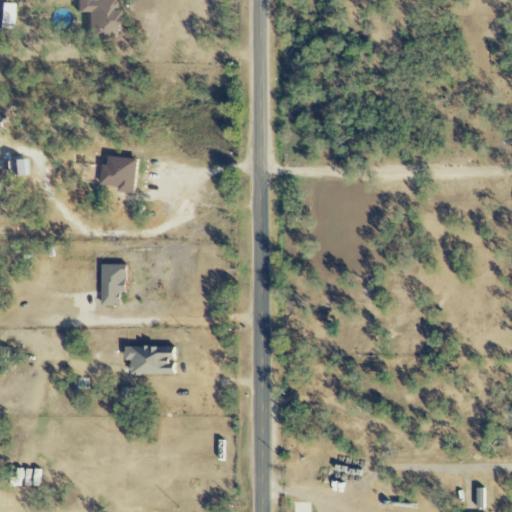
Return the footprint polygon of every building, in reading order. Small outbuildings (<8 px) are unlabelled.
[(85,38),(115,37),(114,0),(79,0),(74,0),(75,13),(84,12),(85,38)] [(132,192),(136,160),(106,156),(105,166),(100,165),(97,188),(132,192)] [(22,175),(21,159),(5,160),(5,176),(22,175)] [(125,293),(124,265),(99,265),(100,307),(119,306),(118,293),(125,293)] [(175,347),(123,348),(123,361),(131,360),(131,375),(175,375),(175,347)]
